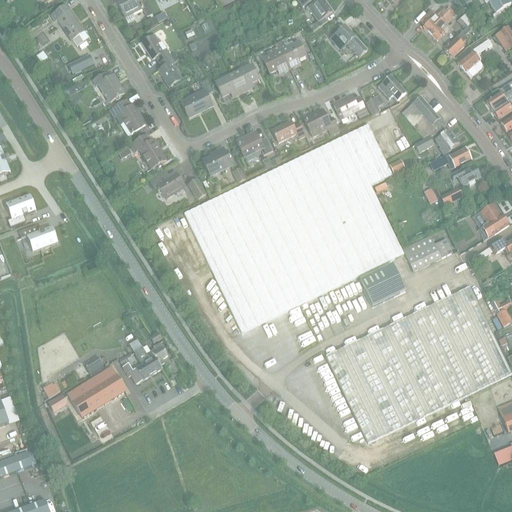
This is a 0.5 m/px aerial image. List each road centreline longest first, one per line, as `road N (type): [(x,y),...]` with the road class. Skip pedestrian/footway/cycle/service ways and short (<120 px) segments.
road 1 (tertiary): [(367,511),(292,462),(208,380),(63,154)]
road 2 (residential): [(403,50),(341,88),(184,147),(88,0)]
road 3 (residential): [(511,185),(403,50)]
